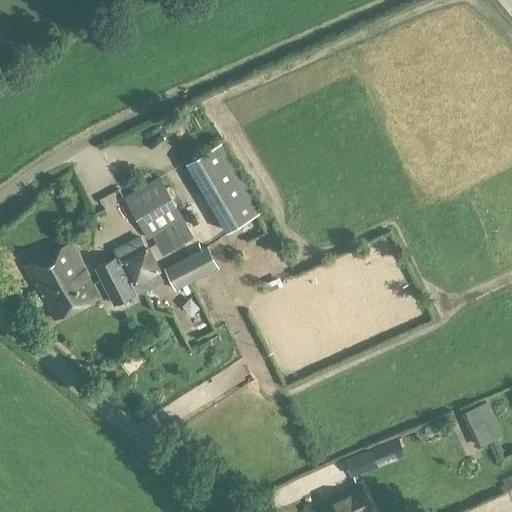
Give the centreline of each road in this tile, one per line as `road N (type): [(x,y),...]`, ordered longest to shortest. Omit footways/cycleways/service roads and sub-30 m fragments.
road 1 (unclassified): [(0,202),(107,128),(397,0)]
road 2 (unclassified): [(226,511),(0,317)]
